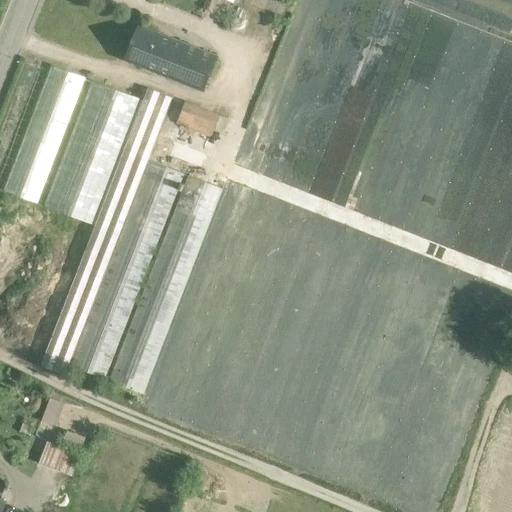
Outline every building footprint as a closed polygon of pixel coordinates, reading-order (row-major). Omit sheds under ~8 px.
[(216,58),(139,28),(127,61),(203,90),(216,58)] [(52,67),(4,191),(40,205),(88,81),(52,67)] [(94,84),(46,207),(94,226),(142,103),(94,84)] [(152,96),(96,240),(115,247),(171,103),(152,96)] [(222,123),(186,109),(179,128),(215,141),(222,123)] [(152,164),(73,367),(107,380),(186,178),(152,164)] [(189,179),(110,381),(145,395),(224,193),(189,179)] [(52,397),(44,420),(58,425),(66,403),(52,397)] [(83,449),(87,436),(69,430),(64,443),(83,449)] [(84,456),(51,443),(42,465),(75,478),(84,456)] [(171,511),(188,460),(138,443),(130,466),(132,466),(128,477),(121,475),(115,491),(122,493),(119,503),(121,504),(118,511),(171,511)]
